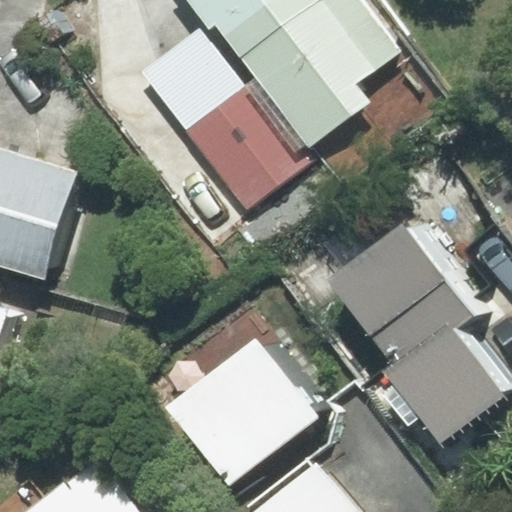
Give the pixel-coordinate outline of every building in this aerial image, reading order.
[(173,0),(201,38),(135,87),(215,196),(234,182),(257,214),(319,168),(306,151),(366,107),(354,92),(406,53),(366,0),(173,0)] [(26,48),(0,70),(0,83),(44,135),(77,107),(26,48)] [(0,276),(46,288),(75,173),(0,154),(0,276)] [(511,370),(416,234),(333,292),(448,455),(511,409),(511,370)] [(0,392),(22,315),(0,308),(0,392)] [(260,350),(174,418),(235,494),(321,426),(260,350)] [(139,511),(99,460),(30,511),(139,511)] [(354,511),(318,472),(272,511),(354,511)]
